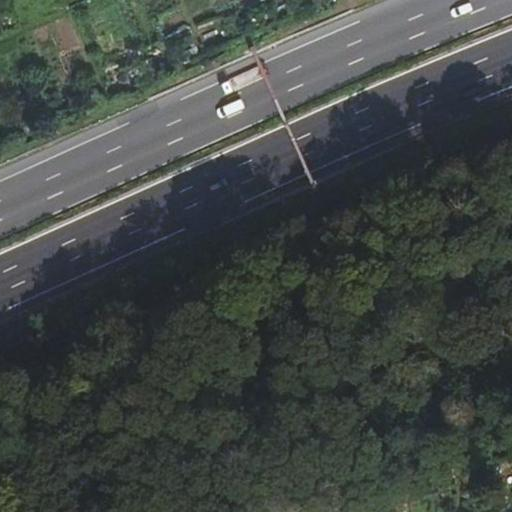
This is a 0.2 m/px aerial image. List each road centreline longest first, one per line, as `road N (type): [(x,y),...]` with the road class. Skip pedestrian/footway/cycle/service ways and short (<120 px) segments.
road 1 (motorway): [(0,285),(511,62)]
road 2 (track): [(0,380),(511,165)]
road 3 (motorway): [(491,0),(0,211)]
